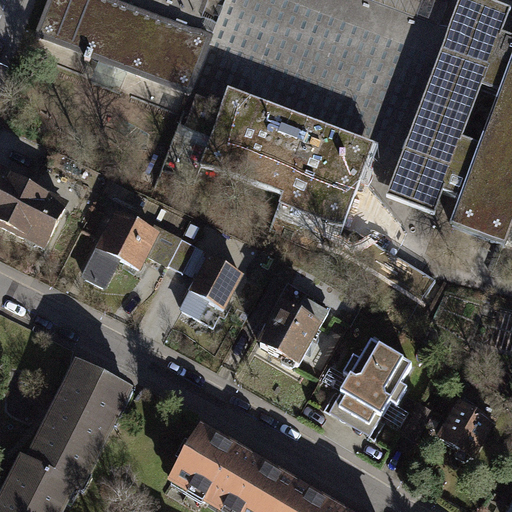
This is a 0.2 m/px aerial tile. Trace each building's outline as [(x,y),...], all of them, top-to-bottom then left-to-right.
[(101,0),(52,0),(38,36),(191,94),(211,41),(101,0)] [(457,0),(444,30),(419,99),(423,100),(469,118),(478,93),(501,102),(490,130),(511,138),(511,45),(498,40),(507,17),(462,0),(457,0)] [(374,148),(228,93),(223,107),(211,139),(200,166),(346,221),(374,148)] [(390,170),(380,200),(430,219),(433,213),(440,194),(464,203),(454,229),(498,246),(511,210),(511,138),(490,130),(482,152),(459,143),(469,118),(423,100),(419,99),(390,170)] [(0,229),(41,250),(62,209),(0,177),(0,229)] [(139,272),(146,258),(156,237),(153,236),(117,219),(87,283),(103,290),(117,261),(139,272)] [(146,258),(169,269),(182,242),(156,230),(153,236),(156,237),(146,258)] [(197,249),(182,242),(169,269),(184,276),(197,249)] [(182,315),(214,332),(242,278),(210,261),(209,264),(203,261),(196,274),(202,277),(182,315)] [(299,369),(329,315),(290,294),(283,308),(278,305),(270,320),(274,323),(260,348),(281,361),(282,366),(291,371),(298,368),(299,369)] [(352,380),(332,415),(370,438),(392,402),(398,406),(406,392),(400,388),(411,368),(373,345),(361,365),(354,361),(345,376),(352,380)] [(127,398),(77,373),(29,468),(75,491),(79,493),(127,398)] [(465,401),(439,441),(456,450),(455,457),(459,463),(466,464),(474,460),(493,427),(474,415),(478,410),(465,401)] [(432,415),(418,407),(402,434),(415,442),(432,415)] [(283,511),(295,493),(200,435),(173,480),(227,511),(283,511)] [(22,465),(0,508),(0,511),(64,511),(75,491),(29,468),(22,465)] [(327,511),(295,493),(283,511),(327,511)]
